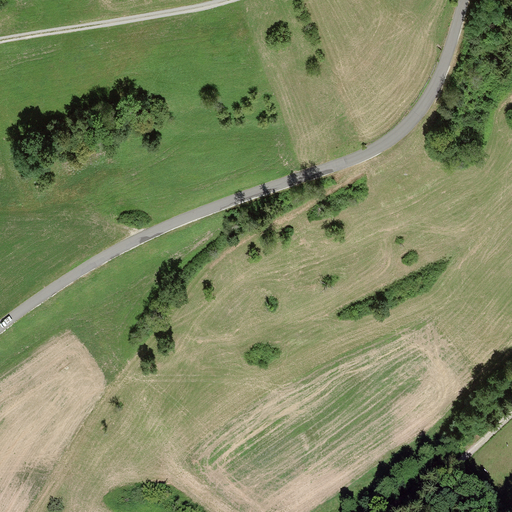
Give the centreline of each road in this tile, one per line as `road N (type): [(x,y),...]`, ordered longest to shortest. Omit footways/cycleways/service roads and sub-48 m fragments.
road 1 (unclassified): [(459,0),(440,68),(421,105),(391,135),(349,160),(125,242),(0,323)]
road 2 (track): [(217,0),(0,41)]
road 3 (track): [(395,511),(511,410)]
road 4 (track): [(0,262),(105,227),(138,237)]
road 5 (track): [(38,511),(104,399)]
